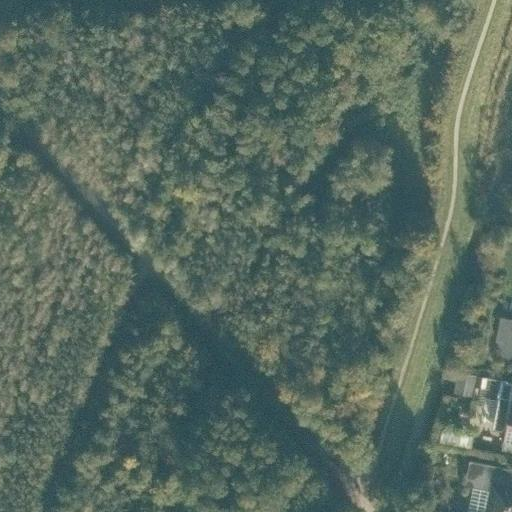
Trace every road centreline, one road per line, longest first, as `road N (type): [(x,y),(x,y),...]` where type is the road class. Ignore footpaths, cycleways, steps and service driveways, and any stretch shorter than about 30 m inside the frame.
road 1 (unclassified): [(371,511),(0,100)]
road 2 (unknown): [(0,262),(44,148)]
